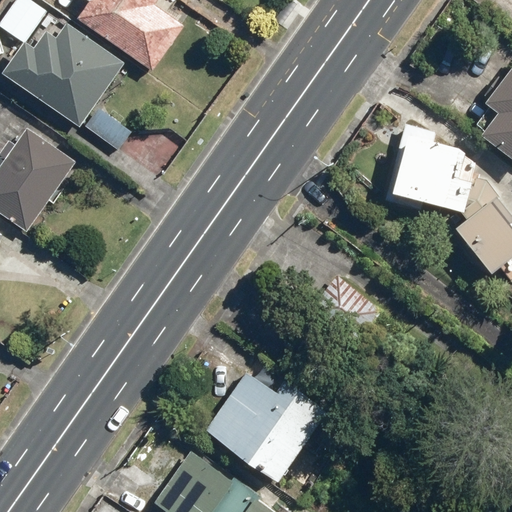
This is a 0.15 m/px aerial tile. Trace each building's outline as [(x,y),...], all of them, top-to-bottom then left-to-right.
[(23,0),(3,30),(26,45),(48,12),(29,0),(23,0)] [(157,75),(188,29),(158,9),(163,0),(94,0),(79,24),(157,75)] [(83,131),(84,128),(123,153),(136,133),(98,107),(127,64),(70,26),(59,43),(47,35),(36,52),(26,45),(23,51),(4,78),(83,131)] [(511,70),(488,103),(492,106),(483,118),(479,124),(487,131),(484,136),(511,157),(511,70)] [(511,277),(511,210),(489,180),(478,178),(478,179),(474,178),(477,163),(461,149),(434,143),(436,133),(407,127),(393,194),(463,209),(470,218),(458,227),(494,274),(503,266),(511,277)] [(0,217),(26,237),(80,165),(33,130),(8,163),(0,157),(0,217)] [(282,481),(329,410),(286,382),(278,394),(247,374),(209,433),(282,481)] [(215,511),(237,482),(192,451),(156,502),(169,511),(215,511)] [(277,511),(257,497),(249,509),(232,497),(221,511),(277,511)]
